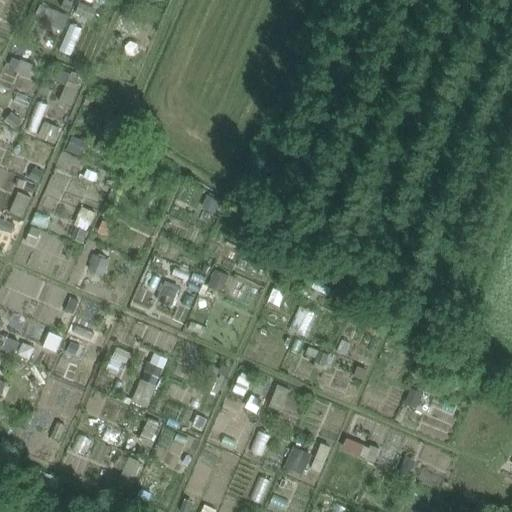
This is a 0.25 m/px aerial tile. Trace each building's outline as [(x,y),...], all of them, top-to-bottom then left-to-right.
[(308,333),(316,310),(300,305),(292,328),(308,333)] [(151,406),(159,379),(143,374),(136,402),(151,406)] [(273,404),(284,409),(293,389),(281,384),(273,404)] [(347,437),(342,448),(360,455),(364,445),(347,437)] [(370,444),(365,458),(374,462),(380,448),(370,444)] [(306,473),(314,453),(295,445),(287,466),(306,473)] [(323,445),(315,467),(324,470),(332,447),(323,445)] [(340,460),(328,484),(339,490),(351,465),(340,460)] [(40,470),(35,481),(57,491),(62,480),(40,470)] [(141,489),(137,497),(147,502),(151,494),(141,489)] [(185,498),(180,511),(179,511),(188,511),(193,502),(185,498)]
